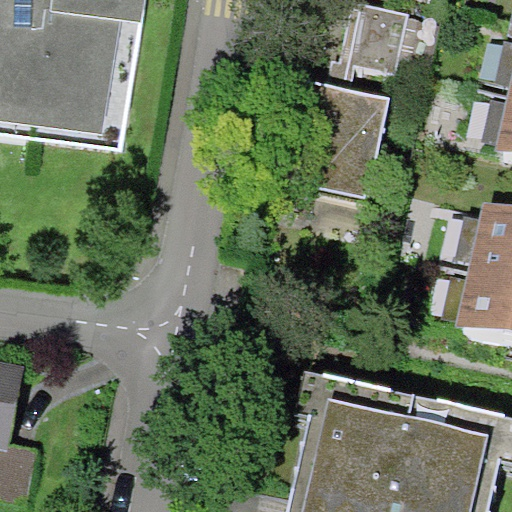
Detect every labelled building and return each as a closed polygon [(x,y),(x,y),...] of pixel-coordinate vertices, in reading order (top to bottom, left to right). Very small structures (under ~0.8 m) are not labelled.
[(0,0),(0,105),(118,121),(133,0),(0,0)] [(338,51),(354,54),(350,71),(392,79),(404,20),(362,11),(347,8),(338,51)] [(359,209),(360,203),(379,108),(291,90),(271,185),(310,193),(309,199),(359,209)] [(511,165),(511,104),(506,103),(493,161),(511,165)] [(511,290),(511,229),(478,222),(465,280),(511,290)] [(511,351),(511,290),(465,280),(452,338),(511,351)] [(24,459),(0,454),(0,422),(8,385),(0,383),(0,507),(14,511),(24,459)] [(511,433),(304,388),(295,429),(309,432),(291,511),(491,511),(500,474),(511,476),(511,433)]
